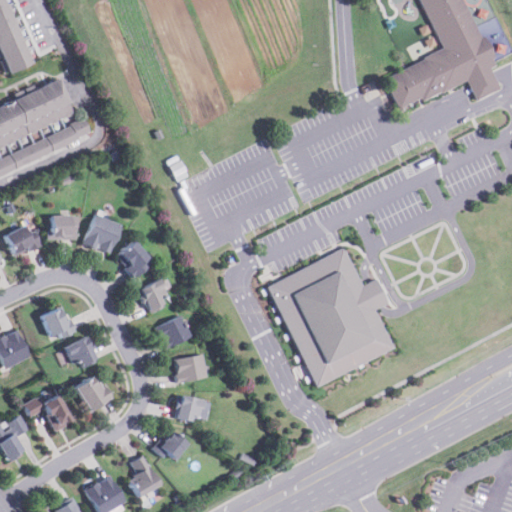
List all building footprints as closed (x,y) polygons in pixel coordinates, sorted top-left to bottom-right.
[(0,57),(0,0),(1,0),(31,62),(7,73),(0,57)] [(417,0),(440,46),(421,56),(422,58),(382,77),(396,105),(419,94),(421,98),(438,90),(439,92),(464,79),(474,99),(498,87),(488,67),(494,64),(490,57),(493,56),(482,33),(480,34),(463,0),(417,0)] [(0,103),(0,145),(72,112),(55,77),(0,103)] [(0,156),(0,174),(77,138),(76,136),(89,131),(82,115),(67,122),(68,124),(0,156)] [(110,155),(117,152),(121,158),(113,162),(110,155)] [(73,181),(61,186),(58,179),(70,174),(73,181)] [(94,215),(95,216),(97,211),(103,214),(101,218),(121,227),(108,255),(95,249),(94,251),(81,245),(94,215)] [(74,241),(44,241),(44,232),(47,232),(47,230),(48,230),(48,217),(68,217),(68,218),(76,218),(76,228),(74,228),(74,241)] [(3,234),(23,224),(26,232),(32,229),(39,244),(26,249),(25,247),(12,254),(3,234)] [(132,243),(151,264),(132,281),(123,271),(125,269),(115,258),(121,253),(121,251),(123,249),(124,250),(132,243)] [(263,286),(341,247),(360,285),(373,278),(385,301),(372,308),(391,347),(314,386),(263,286)] [(159,281),(167,297),(164,299),(165,301),(160,303),(163,309),(150,316),(144,305),(141,306),(135,293),(159,281)] [(183,295),(190,292),(192,296),(186,300),(183,295)] [(37,313),(48,340),(71,330),(60,304),(37,313)] [(164,348),(160,340),(165,338),(163,335),(160,337),(158,334),(157,335),(153,327),(163,321),(165,324),(180,317),(182,322),(188,319),(191,325),(188,327),(191,334),(164,348)] [(211,327),(213,333),(205,335),(203,330),(211,327)] [(0,366),(27,357),(17,328),(0,334),(0,366)] [(79,366),(93,360),(83,336),(61,345),(68,363),(77,359),(79,366)] [(176,382),(174,374),(176,374),(173,358),(202,352),(204,365),(209,364),(211,372),(205,373),(206,376),(176,382)] [(71,386),(87,410),(106,397),(91,373),(71,386)] [(51,388),(20,404),(25,415),(40,408),(50,429),(68,420),(51,388)] [(208,399),(203,421),(197,419),(198,416),(190,415),(189,420),(174,417),(176,408),(173,407),(176,393),(180,394),(180,393),(208,399)] [(0,452),(4,459),(20,449),(12,435),(25,427),(15,410),(0,419),(0,452)] [(162,456),(151,448),(159,436),(162,438),(165,433),(167,434),(170,429),(173,432),(174,431),(177,433),(176,435),(186,442),(178,453),(181,456),(177,462),(165,453),(162,456)] [(253,465),(240,458),(243,452),(256,460),(253,465)] [(126,480),(133,476),(131,474),(135,472),(129,462),(141,455),(159,484),(155,486),(159,492),(148,499),(151,504),(144,509),(126,480)] [(230,473),(243,466),(246,471),(233,479),(230,473)] [(95,511),(82,489),(94,481),(95,483),(107,475),(124,501),(106,511),(95,511)] [(182,501),(178,505),(173,498),(178,495),(182,501)] [(52,511),(71,499),(77,508),(77,509),(78,511),(52,511)]
